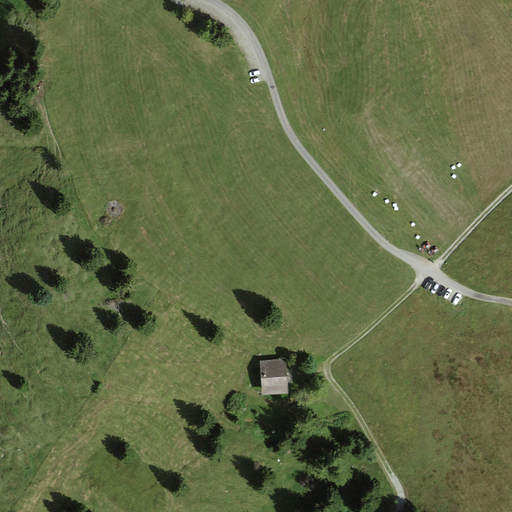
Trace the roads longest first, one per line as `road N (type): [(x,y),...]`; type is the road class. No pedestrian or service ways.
road 1 (unclassified): [(210,0),(251,35),(300,148),(385,246),(473,294),(511,302)]
road 2 (track): [(511,184),(326,366),(400,493),(400,511)]
